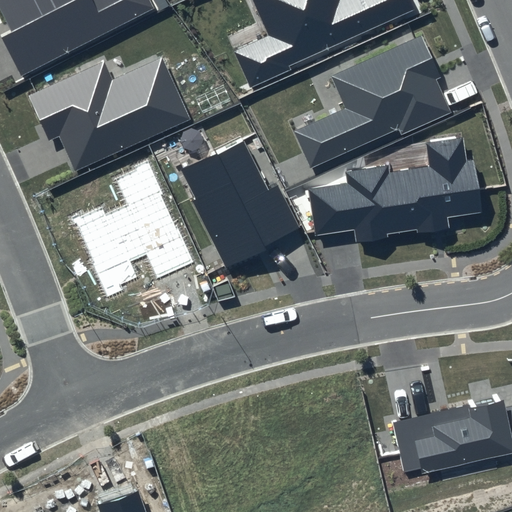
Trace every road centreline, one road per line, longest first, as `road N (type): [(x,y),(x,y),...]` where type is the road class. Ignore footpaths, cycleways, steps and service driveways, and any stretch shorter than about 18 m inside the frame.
road 1 (residential): [(73,402),(225,351),(511,293)]
road 2 (residential): [(0,214),(73,402)]
